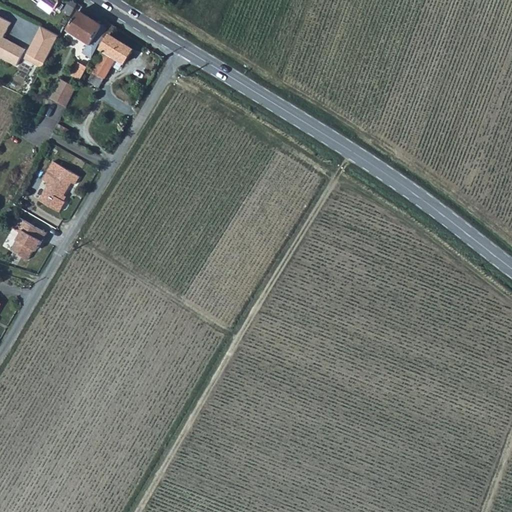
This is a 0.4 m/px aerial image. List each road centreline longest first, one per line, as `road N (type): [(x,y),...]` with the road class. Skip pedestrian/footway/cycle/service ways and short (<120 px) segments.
road 1 (track): [(349,150),(136,511)]
road 2 (track): [(173,65),(511,302)]
road 3 (secondary): [(185,49),(389,175),(511,268)]
road 4 (residential): [(185,49),(0,355)]
road 5 (track): [(71,235),(238,338)]
